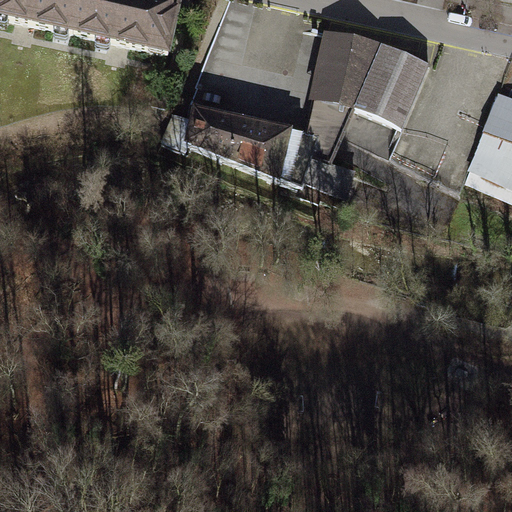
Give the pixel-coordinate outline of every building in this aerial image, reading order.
[(0,0),(0,21),(73,37),(80,0),(0,0)] [(80,0),(73,37),(168,57),(180,4),(161,0),(80,0)] [(327,36),(314,104),(353,112),(381,48),(327,36)] [(381,48),(353,112),(401,133),(428,68),(381,48)] [(511,101),(500,97),(467,185),(511,201),(511,101)] [(188,149),(302,194),(312,159),(318,139),(306,136),(196,112),(192,127),(188,149)] [(312,159),(330,167),(348,120),(310,112),(306,136),(318,139),(312,159)] [(188,149),(192,127),(171,122),(162,146),(186,155),(188,149)] [(330,167),(312,159),(302,194),(299,202),(317,209),(319,203),(330,167)] [(354,178),(330,167),(319,203),(340,211),(354,178)]
